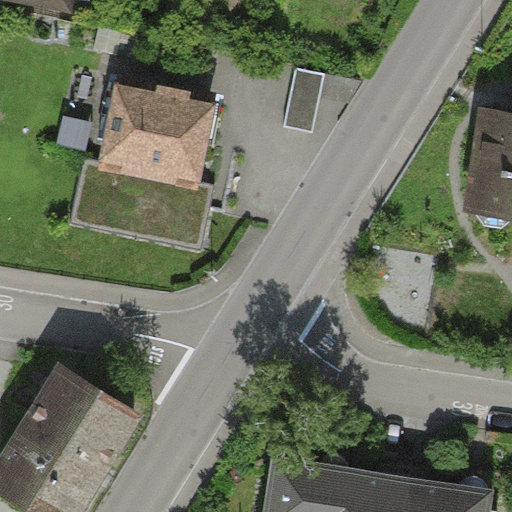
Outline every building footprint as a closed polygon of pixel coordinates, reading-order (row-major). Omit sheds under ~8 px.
[(297,63),(285,125),(316,131),(327,69),(297,63)] [(214,107),(110,89),(96,169),(85,167),(75,230),(204,251),(213,194),(199,191),(214,107)] [(511,124),(474,118),(458,217),(511,225),(511,124)] [(54,364),(0,454),(0,493),(31,511),(76,511),(136,413),(54,364)] [(379,511),(386,475),(278,459),(269,511),(379,511)] [(487,511),(491,492),(386,475),(379,511),(487,511)]
